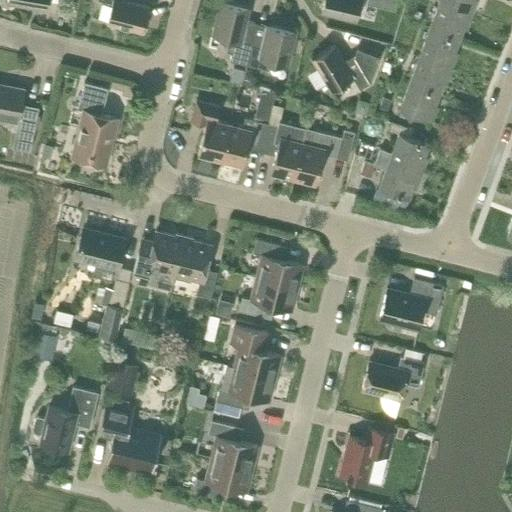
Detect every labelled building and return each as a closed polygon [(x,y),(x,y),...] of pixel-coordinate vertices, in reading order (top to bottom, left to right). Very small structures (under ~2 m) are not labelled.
[(7,0),(7,2),(46,8),(47,0),(7,0)] [(149,6),(127,0),(101,0),(111,3),(107,21),(143,30),(149,6)] [(243,21),(247,6),(222,0),(221,0),(213,34),(229,37),(226,50),(231,52),(229,59),(246,63),(252,40),(255,24),(243,21)] [(356,18),(360,0),(394,9),(396,0),(323,0),(321,9),(356,18)] [(476,0),(438,0),(438,1),(471,13),(476,0)] [(464,27),(466,28),(471,13),(438,1),(428,28),(459,39),(464,27)] [(294,30),(268,23),(264,42),(252,40),(246,63),(268,69),(270,60),(286,63),(294,30)] [(457,51),(455,51),(459,39),(428,28),(419,54),(451,67),(457,51)] [(317,67),(306,73),(315,87),(326,81),(331,89),(352,76),(359,88),(370,82),(379,55),(357,47),(353,56),(344,61),(333,44),(312,57),(317,67)] [(444,81),(446,82),(451,67),(419,54),(409,81),(439,93),(444,81)] [(386,61),(380,59),(372,81),(378,83),(386,61)] [(232,66),(229,79),(241,82),(244,69),(232,66)] [(245,72),(242,84),(253,86),(256,75),(245,72)] [(110,146),(108,146),(115,117),(117,118),(117,117),(100,112),(107,86),(84,81),(77,107),(83,108),(71,154),(106,163),(110,146)] [(398,109),(431,121),(437,105),(435,104),(439,93),(409,81),(398,109)] [(27,94),(23,93),(24,87),(4,83),(3,87),(0,86),(0,115),(17,119),(14,134),(15,134),(12,147),(30,149),(38,106),(26,103),(27,94)] [(262,144),(270,113),(271,113),(275,93),(262,89),(256,110),(255,109),(254,118),(244,116),(242,125),(229,122),(220,158),(242,164),(248,140),(262,144)] [(383,96),(379,107),(386,109),(390,99),(383,96)] [(219,105),(196,99),(191,119),(204,123),(197,153),(220,158),(229,122),(216,119),(219,105)] [(260,150),(274,153),(270,171),(293,176),(305,126),(278,120),(279,115),(271,113),(270,113),(262,144),(260,150)] [(355,131),(344,128),(342,136),(305,126),(293,176),(315,182),(323,152),(348,159),(355,131)] [(428,143),(398,132),(391,151),(379,147),(376,155),(421,171),(427,156),(423,155),(428,143)] [(44,143),(41,155),(50,157),(53,145),(44,143)] [(385,167),(378,187),(408,198),(412,186),(415,187),(421,171),(376,155),(373,163),(385,167)] [(364,161),(360,173),(370,176),(374,164),(364,161)] [(112,279),(115,266),(116,266),(124,237),(82,227),(75,256),(95,261),(91,273),(112,279)] [(141,237),(131,279),(145,282),(170,288),(174,273),(183,236),(184,234),(175,232),(175,234),(155,229),(153,239),(141,237)] [(183,236),(174,273),(199,279),(196,292),(210,296),(217,271),(205,268),(211,243),(183,236)] [(302,263),(281,257),(279,254),(281,243),(256,237),(252,251),(262,253),(256,275),(296,285),(302,263)] [(266,304),(269,302),(290,308),(296,285),(256,275),(251,297),(241,295),(238,309),(264,315),(266,304)] [(417,327),(422,309),(435,313),(443,284),(413,276),(409,293),(386,287),(379,317),(417,327)] [(98,285),(94,301),(96,301),(106,303),(106,302),(109,302),(110,301),(113,288),(98,285)] [(106,303),(98,334),(115,338),(122,305),(109,302),(106,302),(106,303)] [(264,349),(269,329),(232,321),(233,318),(223,315),(221,327),(233,330),(230,341),(239,343),(234,365),(234,366),(273,376),(279,353),(264,349)] [(88,318),(85,328),(97,331),(99,321),(88,318)] [(39,328),(33,352),(51,356),(56,333),(54,332),(56,324),(42,321),(40,329),(39,328)] [(180,324),(175,345),(191,349),(197,329),(180,324)] [(154,345),(157,335),(144,332),(142,342),(154,345)] [(368,360),(361,386),(399,396),(403,381),(418,385),(424,361),(400,355),(397,368),(368,360)] [(220,386),(219,385),(215,399),(241,405),(244,395),(247,393),(268,398),(273,376),(234,366),(234,365),(225,363),(220,386)] [(113,364),(107,392),(130,397),(136,369),(113,364)] [(67,450),(74,422),(89,426),(97,391),(73,385),(67,408),(49,404),(46,416),(37,414),(34,418),(32,426),(34,430),(42,432),(40,443),(67,450)] [(187,389),(184,401),(203,406),(206,394),(187,389)] [(105,459),(152,470),(154,462),(155,463),(156,458),(155,458),(161,433),(129,425),(134,406),(105,399),(97,432),(111,436),(105,459)] [(256,444),(235,438),(233,435),(236,424),(210,418),(207,432),(216,434),(211,456),(251,466),(256,444)] [(366,480),(373,451),(387,454),(392,431),(369,425),(365,438),(349,434),(340,473),(345,474),(345,476),(348,477),(349,475),(366,480)] [(398,426),(395,436),(402,437),(404,427),(398,426)] [(221,486),(224,484),(245,489),(251,466),(211,456),(205,479),(196,476),(193,490),(218,496),(221,486)] [(379,511),(381,507),(346,499),(342,511),(336,511),(330,511),(379,511)]
